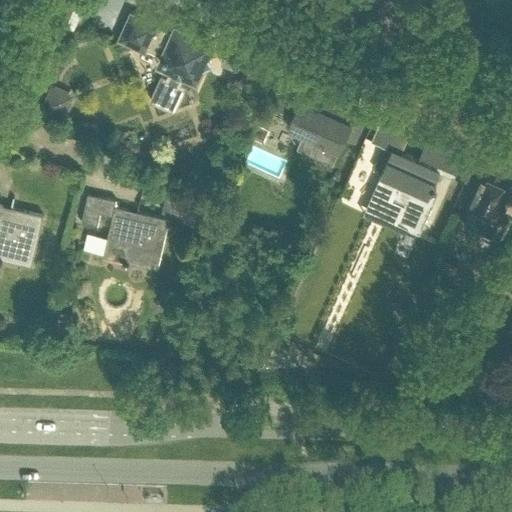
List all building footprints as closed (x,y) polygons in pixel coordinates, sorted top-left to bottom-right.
[(171,34),(170,32),(156,26),(157,23),(130,11),(118,38),(145,51),(146,49),(162,56),(161,59),(164,60),(161,66),(169,69),(166,77),(159,73),(149,96),(179,108),(188,86),(181,83),(184,76),(192,79),(198,65),(203,67),(211,64),(208,55),(203,53),(210,39),(200,35),(197,27),(189,30),(179,26),(177,32),(171,34)] [(300,100),(295,98),(303,81),(290,76),(280,96),(274,104),(279,108),(293,114),(288,127),(304,134),(297,147),(333,163),(345,136),(355,140),(366,116),(326,98),(322,108),(300,99),(300,100)] [(52,82),(42,105),(66,115),(76,92),(52,82)] [(400,181),(392,200),(405,206),(402,214),(405,224),(421,231),(421,232),(422,233),(438,196),(431,193),(433,188),(437,189),(439,185),(435,184),(441,172),(454,178),(465,156),(428,139),(418,161),(401,153),(411,131),(395,123),(374,169),(400,181)] [(502,235),(509,220),(499,216),(506,201),(505,200),(506,196),(504,195),(509,186),(484,174),(470,203),(473,205),(466,219),(489,229),(502,235)] [(170,217),(115,204),(116,199),(88,193),(81,221),(97,224),(100,211),(112,214),(102,254),(158,267),(170,217)] [(197,217),(201,201),(166,193),(163,208),(197,217)] [(0,256),(31,264),(43,214),(0,203),(0,256)]
